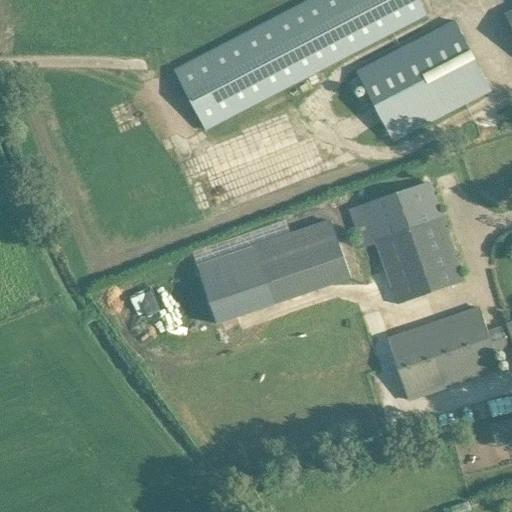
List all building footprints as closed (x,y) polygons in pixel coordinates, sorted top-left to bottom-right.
[(426,15),(417,0),(309,0),(174,71),(206,130),(426,15)] [(491,90),(456,21),(356,72),(392,141),(491,90)] [(361,247),(377,242),(398,303),(463,281),(429,182),(349,210),(361,247)] [(351,284),(331,223),(198,267),(218,328),(351,284)] [(494,355),(509,349),(502,327),(487,332),(479,307),(387,338),(409,400),(499,370),(494,355)] [(511,418),(492,424),(496,442),(511,438),(511,418)]
